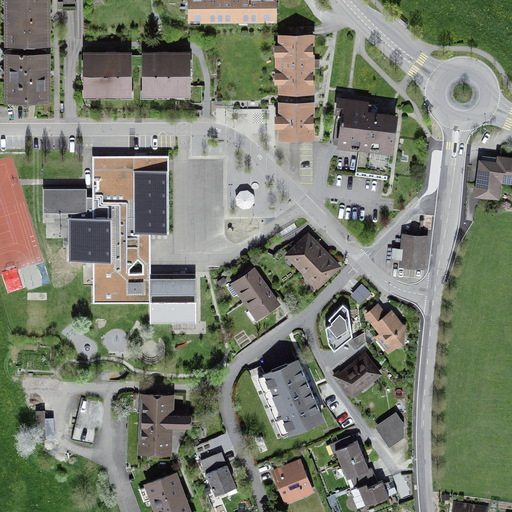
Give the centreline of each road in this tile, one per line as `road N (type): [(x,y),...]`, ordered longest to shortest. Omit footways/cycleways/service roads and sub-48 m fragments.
road 1 (residential): [(266,511),(224,389),(237,364),(305,317)]
road 2 (residential): [(345,243),(241,140),(222,129),(164,129)]
road 3 (tertiary): [(433,296),(423,438),(427,511)]
road 4 (residential): [(305,317),(336,387),(398,472)]
road 5 (residential): [(164,129),(0,129)]
